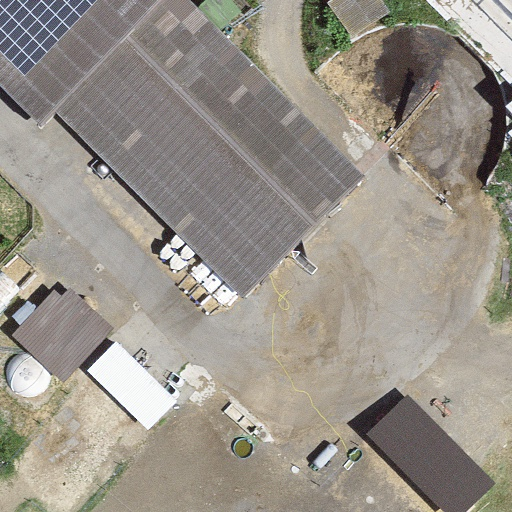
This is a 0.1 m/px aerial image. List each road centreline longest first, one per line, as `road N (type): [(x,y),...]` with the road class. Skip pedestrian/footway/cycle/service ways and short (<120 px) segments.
road 1 (track): [(0,142),(207,339)]
road 2 (track): [(375,159),(294,76),(285,46),(289,0)]
